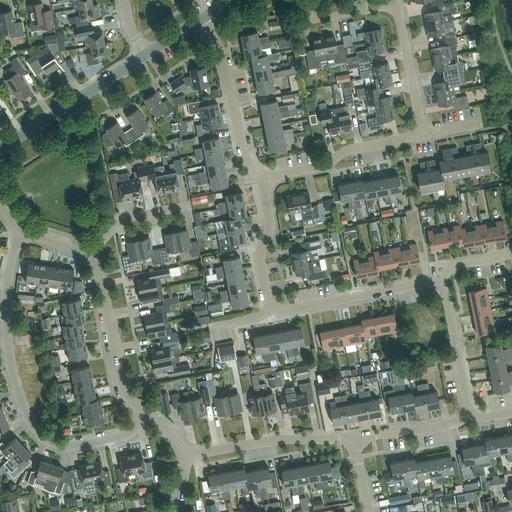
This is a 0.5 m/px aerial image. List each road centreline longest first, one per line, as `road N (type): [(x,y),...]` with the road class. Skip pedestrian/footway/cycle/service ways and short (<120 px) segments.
road 1 (residential): [(148,414),(130,434),(92,444),(61,445),(38,434),(24,411),(5,324),(20,234)]
road 2 (unclassified): [(0,149),(147,54)]
road 3 (residential): [(271,312),(443,280)]
road 4 (residential): [(261,179),(242,152),(222,53),(203,18)]
road 5 (residential): [(148,414),(120,380),(91,255)]
road 6 (residential): [(188,453),(294,434),(358,442)]
road 7 (residential): [(261,179),(422,131)]
road 8 (residential): [(468,416),(443,280)]
road 9 (residential): [(271,312),(259,258),(269,227),(261,179)]
road 10 (residential): [(422,131),(396,3)]
